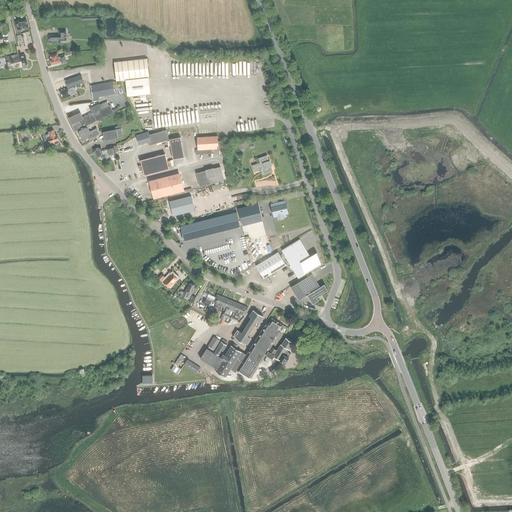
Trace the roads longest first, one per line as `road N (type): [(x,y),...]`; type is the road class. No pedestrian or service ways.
road 1 (tertiary): [(321,322),(203,273),(92,165),(58,111),(26,0)]
road 2 (primary): [(380,323),(258,0)]
road 3 (primary): [(459,511),(380,323)]
road 4 (unclassified): [(289,129),(336,266),(321,322)]
